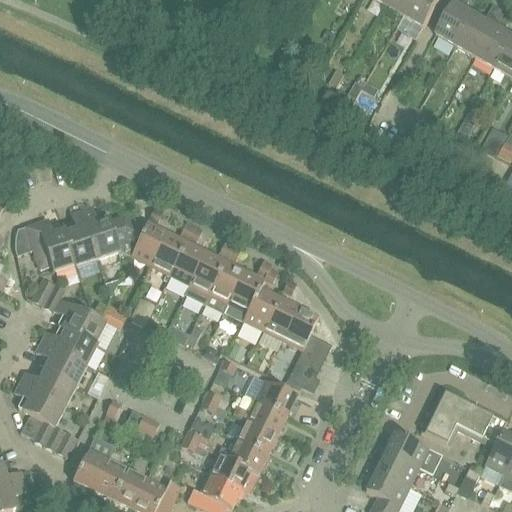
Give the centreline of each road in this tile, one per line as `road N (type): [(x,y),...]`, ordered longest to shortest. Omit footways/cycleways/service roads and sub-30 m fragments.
road 1 (residential): [(67,473),(111,390),(181,423),(208,369),(131,332)]
road 2 (residential): [(359,408),(406,430),(432,381),(445,379),(507,409),(511,400)]
road 3 (unclassified): [(274,234),(119,159)]
road 4 (unclassified): [(274,234),(342,308),(394,338)]
road 5 (residential): [(119,159),(98,200),(40,202),(0,233)]
road 6 (unclassified): [(413,298),(274,234)]
road 7 (unclassified): [(119,159),(0,103)]
road 8 (unclassified): [(394,338),(511,367)]
